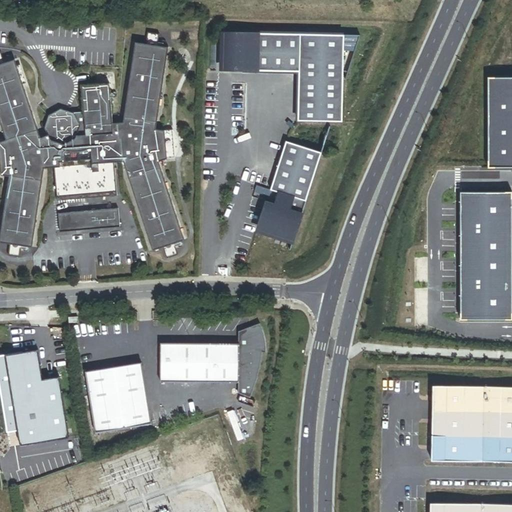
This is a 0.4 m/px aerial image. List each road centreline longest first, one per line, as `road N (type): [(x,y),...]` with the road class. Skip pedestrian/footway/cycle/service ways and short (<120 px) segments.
road 1 (residential): [(343,295),(193,288),(0,302)]
road 2 (secondary): [(343,295),(379,184),(459,0)]
road 3 (secondary): [(315,511),(321,401),(343,295)]
road 4 (unknown): [(87,349),(145,339),(157,383),(233,393)]
